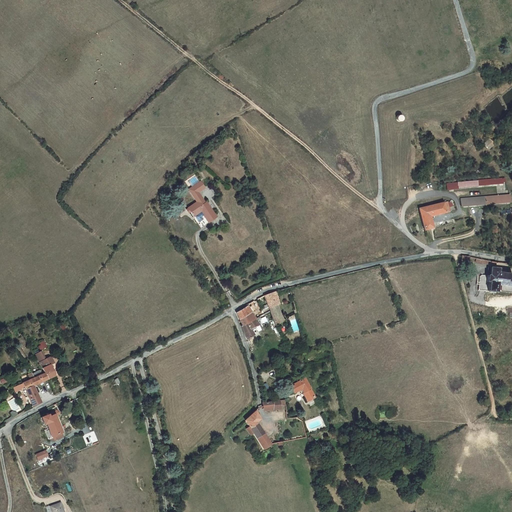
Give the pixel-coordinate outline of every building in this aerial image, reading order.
[(489,140),(483,144),(488,148),(492,143),(489,140)] [(187,181),(191,188),(199,182),(195,176),(187,181)] [(447,184),(447,188),(503,184),(503,182),(505,182),(505,178),(447,184)] [(191,188),(188,190),(196,202),(188,208),(188,209),(186,210),(188,213),(190,212),(194,217),(195,216),(201,212),(203,215),(208,223),(216,217),(206,202),(205,203),(198,193),(204,188),(200,182),(199,182),(191,188)] [(509,195),(461,199),(461,206),(510,202),(509,195)] [(419,209),(424,230),(432,228),(429,216),(449,212),(448,207),(453,205),(453,204),(450,201),(449,202),(449,201),(446,202),(445,201),(443,201),(444,203),(419,209)] [(203,215),(201,212),(195,216),(197,221),(201,218),(201,217),(203,215)] [(462,256),(461,263),(468,264),(469,257),(462,256)] [(498,269),(490,268),(489,276),(487,276),(481,275),(480,275),(480,276),(479,276),(480,276),(479,276),(479,277),(478,290),(495,293),(495,291),(511,293),(511,274),(497,273),(498,269)] [(274,292),(264,296),(267,304),(270,312),(273,319),(275,324),(283,320),(280,314),(277,305),(274,292)] [(261,307),(263,310),(261,311),(263,315),(270,312),(267,304),(261,307)] [(251,312),(248,306),(247,306),(236,313),(242,326),(255,319),(251,312)] [(259,325),(256,319),(255,319),(242,326),(245,334),(246,338),(247,340),(254,335),(250,329),(259,325)] [(41,352),(35,355),(36,358),(39,362),(42,368),(45,373),(48,379),(55,375),(50,365),(49,365),(48,363),(53,361),(51,358),(48,357),(45,359),(41,352)] [(33,386),(48,379),(45,373),(34,378),(30,380),(22,383),(25,389),(33,386)] [(304,378),(290,386),(293,393),(301,389),(308,402),(315,398),(304,378)] [(41,402),(33,386),(25,389),(33,406),(41,402)] [(275,408),(280,408),(280,405),(280,401),(279,400),(272,402),(272,409),(275,408)] [(286,412),(285,405),(280,405),(280,408),(275,408),(276,420),(281,419),(282,419),(281,418),(285,418),(284,412),(286,412)] [(47,415),(40,417),(43,424),(46,423),(49,430),(44,432),(48,440),(52,438),(52,437),(53,436),(60,433),(62,433),(55,416),(58,414),(55,411),(49,414),(50,416),(48,417),(47,415)] [(252,433),(263,449),(270,444),(255,420),(259,417),(255,411),(244,420),(248,427),(252,433)] [(35,455),(37,460),(47,456),(45,451),(35,455)] [(52,511),(63,511),(60,503),(50,506),(52,511)]
